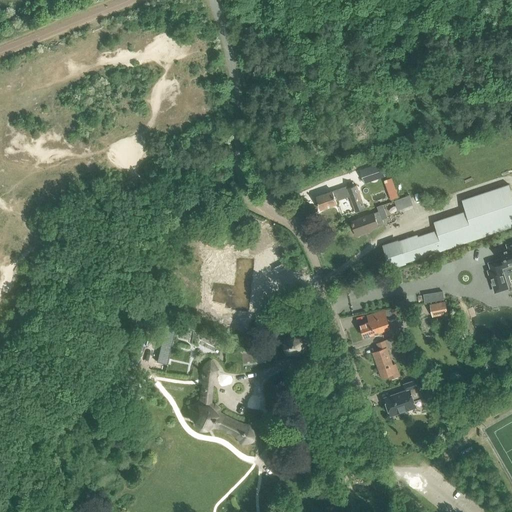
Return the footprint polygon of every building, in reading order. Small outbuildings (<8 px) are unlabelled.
[(380,163),(361,170),(365,183),(385,176),(380,163)] [(347,186),(316,197),(321,210),(337,204),(336,201),(350,196),(356,211),(365,208),(357,185),(355,186),(354,182),(346,184),(347,186)] [(399,241),(384,246),(391,267),(511,226),(511,193),(509,185),(462,200),(466,212),(435,223),(438,231),(400,243),(399,241)] [(374,213),(352,221),(357,236),(360,235),(367,233),(366,231),(384,224),(382,218),(385,217),(381,206),(377,207),(379,212),(374,213)] [(219,218),(219,226),(243,229),(244,221),(219,218)] [(237,254),(237,242),(226,242),(226,254),(237,254)] [(492,270),(489,271),(495,292),(508,288),(507,286),(511,284),(508,275),(511,273),(511,243),(507,245),(509,250),(501,252),(503,259),(490,263),(492,270)] [(244,284),(236,283),(234,299),(250,301),(252,288),(244,287),(244,284)] [(443,291),(424,295),(425,302),(444,299),(443,291)] [(445,302),(430,305),(433,317),(448,313),(445,302)] [(390,326),(387,316),(391,314),(390,310),(384,310),(373,314),(375,320),(361,324),(365,337),(381,331),(381,330),(390,326)] [(197,345),(199,332),(192,331),(191,344),(197,345)] [(302,350),(309,342),(310,338),(307,336),(294,337),(290,339),(291,340),(286,343),(287,346),(289,351),(290,352),(295,350),(296,351),(302,350)] [(391,378),(400,375),(396,364),(393,364),(387,347),(396,344),(394,337),(377,343),(380,350),(374,352),(383,377),(390,375),(391,378)] [(249,441),(251,440),(254,439),(255,436),(255,434),(254,430),(253,427),(250,425),(242,424),(238,422),(226,417),(220,413),(218,409),(213,404),(211,403),(213,381),(216,376),(216,369),(212,363),(212,362),(210,361),(208,362),(204,368),(203,375),(205,380),(200,404),(192,406),(190,409),(192,416),(197,423),(203,426),(206,427),(214,426),(221,428),(224,429),(232,432),(233,433),(242,441),(244,442),(247,442),(249,441)] [(148,380),(131,375),(129,382),(124,380),(120,392),(125,393),(123,400),(141,405),(148,380)] [(407,391),(385,398),(391,415),(415,407),(413,402),(423,399),(422,398),(428,396),(424,385),(419,387),(417,381),(405,385),(407,391)]
